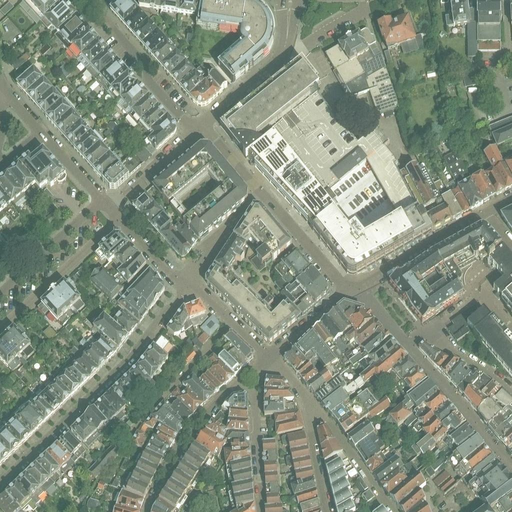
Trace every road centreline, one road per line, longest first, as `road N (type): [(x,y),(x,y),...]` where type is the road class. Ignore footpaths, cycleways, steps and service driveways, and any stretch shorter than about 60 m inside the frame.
road 1 (residential): [(185,281),(129,358),(0,481)]
road 2 (residential): [(343,291),(200,127)]
road 3 (residential): [(258,367),(193,430),(145,511)]
road 4 (residential): [(0,329),(109,228),(110,207)]
road 5 (residential): [(343,291),(484,212)]
road 6 (residential): [(128,444),(136,423),(230,322)]
road 7 (unknown): [(298,47),(335,89),(380,121),(406,161)]
road 8 (residential): [(305,396),(394,511)]
road 9 (residential): [(260,511),(258,367)]
road 10 (residential): [(110,207),(92,207),(0,293)]
road 11 (residential): [(200,127),(147,81),(148,67),(113,26)]
road 12 (unknown): [(328,181),(247,87)]
road 13 (residential): [(110,207),(200,127)]
road 14 (residential): [(200,127),(274,64),(284,44)]
